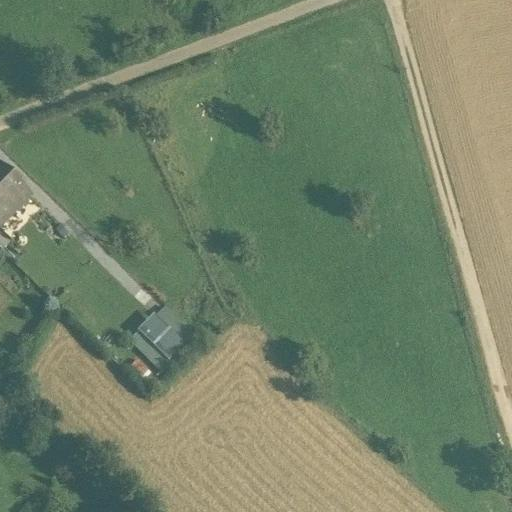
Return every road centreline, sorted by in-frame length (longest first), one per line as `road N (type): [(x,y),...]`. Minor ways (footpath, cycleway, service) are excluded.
road 1 (track): [(392,0),(511,450)]
road 2 (residential): [(0,127),(331,0)]
